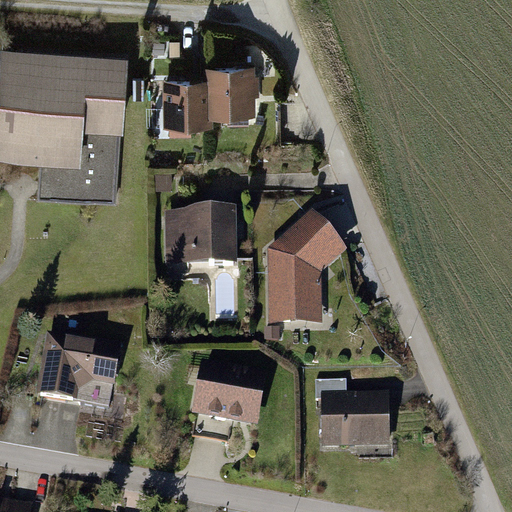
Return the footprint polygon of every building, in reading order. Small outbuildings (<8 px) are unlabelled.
[(0,53),(0,164),(39,167),(37,187),(37,196),(113,201),(122,62),(0,53)] [(201,119),(248,120),(248,70),(202,69),(202,81),(201,119)] [(202,81),(157,81),(156,129),(202,129),(201,119),(202,81)] [(161,222),(162,271),(246,268),(244,220),(213,221),(161,222)] [(333,259),(302,223),(268,261),(266,327),(312,328),(313,276),(333,259)] [(44,336),(35,395),(101,406),(110,346),(44,336)] [(195,369),(189,420),(256,427),(261,376),(195,369)] [(321,400),(321,451),(382,450),(382,399),(321,400)]
